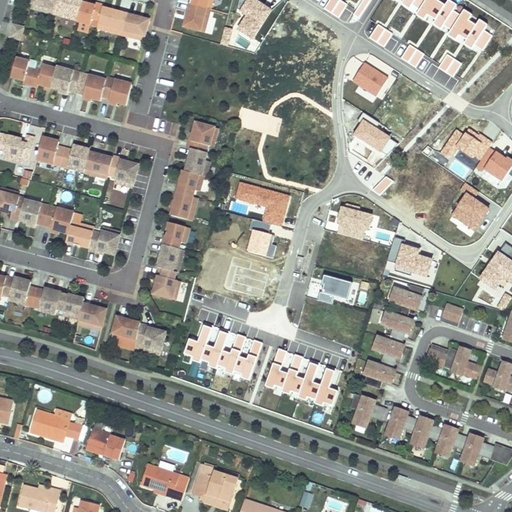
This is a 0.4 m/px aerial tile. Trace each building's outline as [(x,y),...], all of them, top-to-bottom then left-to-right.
[(56,10),(58,0),(33,0),(32,8),(47,12),(48,8),(56,10)] [(64,12),(66,0),(58,0),(56,10),(64,12)] [(83,3),(84,0),(82,0),(66,0),(64,12),(62,16),(78,20),(83,3)] [(254,38),(271,10),(255,0),(240,0),(238,7),(241,9),(240,10),(246,14),(238,28),(254,38)] [(347,5),(339,0),(330,0),(324,9),(338,18),(347,5)] [(363,0),(354,15),(359,18),(370,0),(363,0)] [(406,0),(404,5),(412,10),(414,6),(422,11),(428,0),(406,0)] [(428,0),(419,15),(427,20),(430,16),(437,21),(446,7),(438,1),(438,0),(428,0)] [(451,1),(435,25),(443,30),(446,26),(453,31),(462,16),(454,11),(458,5),(451,1)] [(85,24),(90,5),(83,3),(78,20),(78,22),(85,24)] [(204,15),(206,8),(190,3),(188,11),(208,16),(204,15)] [(98,27),(103,8),(104,6),(96,4),(96,6),(90,5),(85,24),(98,27)] [(108,31),(113,11),(103,8),(98,27),(98,28),(108,31)] [(122,31),(126,14),(113,11),(108,31),(113,33),(115,29),(122,31)] [(204,32),(208,16),(188,11),(184,26),(204,32)] [(466,12),(450,36),(458,41),(461,37),(468,41),(477,27),(469,22),(473,16),(466,12)] [(134,38),(139,18),(126,14),(122,31),(130,33),(129,37),(134,38)] [(144,41),(150,21),(139,18),(134,38),(144,41)] [(402,31),(411,36),(413,33),(426,40),(430,32),(408,20),(402,31)] [(481,22),(466,46),(474,51),(476,47),(484,52),(493,37),(485,32),(488,26),(481,22)] [(14,24),(9,39),(21,42),(25,27),(14,24)] [(391,33),(378,25),(370,38),(383,46),(391,33)] [(227,45),(232,29),(225,27),(221,43),(227,45)] [(431,39),(423,49),(435,58),(443,48),(431,39)] [(423,55),(410,46),(402,58),(414,67),(423,55)] [(461,63),(448,55),(439,68),(453,76),(461,63)] [(30,85),(35,70),(28,68),(29,62),(17,58),(11,78),(24,81),(23,83),(30,85)] [(388,77),(366,63),(354,82),(376,96),(388,77)] [(48,87),(53,68),(43,66),(41,72),(35,70),(30,85),(38,87),(39,85),(48,87)] [(71,91),(76,72),(73,71),(73,74),(65,72),(66,70),(57,67),(56,69),(51,88),(50,91),(67,95),(69,91),(71,91)] [(439,79),(442,74),(430,67),(427,73),(439,79)] [(51,88),(56,69),(53,68),(48,87),(51,88)] [(76,93),(82,74),(76,72),(71,91),(76,93)] [(93,100),(99,78),(97,78),(97,80),(89,78),(90,76),(82,74),(76,93),(84,95),(83,99),(92,102),(92,99),(93,100)] [(102,97),(106,80),(99,78),(93,100),(101,102),(102,97)] [(115,105),(121,85),(115,83),(116,80),(107,78),(106,80),(102,97),(110,99),(109,104),(115,105)] [(126,106),(132,85),(123,82),(122,85),(121,85),(115,105),(117,106),(118,103),(126,106)] [(379,123),(364,113),(359,121),(362,123),(354,134),(386,155),(398,144),(389,139),(390,137),(376,127),(379,123)] [(198,131),(194,130),(189,148),(192,149),(206,153),(208,146),(210,146),(212,140),(215,141),(218,129),(199,124),(198,131)] [(475,156),(480,160),(491,144),(490,143),(491,142),(480,134),(479,136),(469,129),(466,132),(464,134),(456,129),(441,152),(450,158),(457,148),(473,158),(475,156)] [(18,142),(19,139),(0,134),(0,136),(0,149),(5,151),(3,157),(13,160),(14,156),(22,158),(29,160),(35,138),(26,136),(24,143),(22,143),(18,142)] [(61,166),(65,148),(58,147),(59,142),(51,140),(50,142),(42,140),(37,159),(46,162),(47,159),(54,161),(53,164),(61,166)] [(81,150),(82,148),(74,146),(73,150),(65,148),(61,166),(69,168),(69,165),(77,167),(76,170),(84,172),(85,168),(90,152),(81,150)] [(428,156),(433,150),(428,146),(423,152),(428,156)] [(508,159),(490,146),(480,160),(472,172),(504,194),(511,181),(511,174),(510,173),(511,170),(511,159),(509,158),(508,159)] [(206,153),(192,149),(186,171),(205,176),(207,177),(211,162),(206,161),(208,153),(206,153)] [(113,159),(90,152),(85,168),(93,170),(92,174),(108,178),(109,175),(113,159)] [(132,164),(113,159),(109,175),(116,177),(116,179),(122,181),(121,184),(133,188),(138,169),(131,167),(132,164)] [(25,169),(23,176),(32,179),(34,172),(25,169)] [(205,176),(186,171),(184,171),(178,193),(194,198),(196,190),(201,191),(205,176)] [(393,181),(386,176),(373,190),(380,195),(393,181)] [(467,194),(475,199),(480,193),(466,183),(461,190),(467,194)] [(283,226),(291,196),(241,184),(237,200),(266,207),(263,221),(283,226)] [(19,220),(25,199),(25,198),(18,196),(10,194),(11,190),(1,188),(0,192),(0,210),(6,212),(7,209),(10,210),(13,211),(11,218),(19,220)] [(194,198),(178,193),(172,216),(193,221),(197,206),(192,205),(194,198)] [(475,199),(467,194),(453,215),(475,229),(489,208),(475,199)] [(34,202),(25,199),(19,220),(29,223),(29,221),(37,223),(44,225),(49,206),(42,204),(41,207),(33,205),(34,202)] [(58,208),(49,206),(44,225),(53,227),(61,229),(60,231),(69,234),(71,226),(72,222),(74,213),(65,210),(65,213),(57,211),(58,208)] [(373,215),(341,207),(337,222),(369,231),(373,215)] [(268,234),(270,225),(252,220),(250,230),(253,231),(248,252),(273,259),(276,246),(273,246),(275,235),(268,234)] [(185,227),(170,223),(164,245),(180,249),(182,242),(186,243),(190,228),(185,227)] [(78,228),(71,226),(69,234),(67,242),(89,248),(94,232),(95,228),(79,224),(78,228)] [(101,234),(94,232),(89,248),(108,253),(109,250),(116,252),(121,233),(109,230),(108,233),(102,231),(101,234)] [(404,240),(396,237),(388,260),(397,263),(395,267),(425,276),(431,258),(418,254),(420,249),(403,244),(404,240)] [(499,252),(498,251),(479,278),(495,289),(503,277),(511,283),(511,281),(511,246),(506,242),(499,252)] [(180,249),(164,245),(158,268),(160,268),(177,273),(179,273),(183,258),(178,257),(180,249)] [(251,262),(233,257),(224,288),(262,298),(268,275),(249,270),(251,262)] [(177,273),(160,268),(155,287),(158,288),(156,295),(176,300),(179,288),(176,288),(178,281),(175,280),(177,273)] [(11,292),(14,279),(0,274),(0,295),(2,296),(2,293),(10,295),(11,292)] [(351,284),(324,276),(322,284),(324,284),(322,293),(320,293),(318,300),(332,304),(335,295),(347,299),(351,284)] [(23,281),(14,279),(11,292),(10,295),(9,299),(17,301),(18,299),(26,301),(25,303),(33,305),(37,288),(30,286),(31,281),(23,279),(23,281)] [(417,310),(425,289),(411,285),(408,293),(395,288),(391,301),(396,303),(392,314),(407,319),(411,308),(417,310)] [(53,292),(54,290),(45,288),(44,290),(37,288),(33,305),(48,310),(47,312),(56,314),(57,308),(61,295),(53,292)] [(62,292),(61,295),(57,308),(65,310),(64,314),(79,319),(83,304),(85,299),(62,292)] [(367,294),(360,292),(358,302),(364,304),(367,294)] [(511,297),(505,293),(497,305),(504,310),(511,297)] [(83,304),(79,319),(87,321),(86,326),(101,330),(107,310),(83,304)] [(458,327),(463,311),(446,305),(441,321),(458,327)] [(407,319),(392,314),(387,312),(382,324),(393,328),(392,333),(404,337),(406,332),(409,334),(413,321),(407,319)] [(137,338),(140,326),(140,323),(117,317),(114,329),(121,331),(120,335),(136,339),(137,338)] [(193,360),(201,363),(215,327),(206,324),(200,343),(193,340),(188,355),(195,357),(193,360)] [(161,351),(165,336),(158,334),(159,331),(140,326),(137,338),(144,340),(143,342),(150,344),(149,348),(161,351)] [(208,366),(217,369),(230,333),(222,330),(215,348),(208,346),(203,360),(211,363),(208,366)] [(392,333),(389,341),(401,345),(404,337),(392,333)] [(136,339),(120,335),(119,341),(134,346),(136,339)] [(224,371),(232,375),(246,338),(238,335),(231,354),(224,352),(219,366),(226,369),(224,371)] [(400,359),(405,346),(401,345),(389,341),(378,337),(374,349),(385,353),(383,358),(395,362),(397,358),(400,359)] [(239,377),(248,380),(261,344),(253,341),(246,360),(239,357),(234,371),(241,374),(239,377)] [(461,348),(460,351),(450,348),(449,350),(433,344),(427,361),(453,370),(452,372),(462,375),(463,373),(476,378),(480,367),(467,362),(471,351),(465,349),(461,348)] [(280,350),(266,386),(275,389),(275,386),(282,389),(288,374),(281,372),(288,353),(280,350)] [(295,356),(282,392),(290,395),(290,392),(298,394),(303,380),(296,378),(303,359),(295,356)] [(392,370),(395,362),(383,358),(380,366),(392,370)] [(310,361),(297,398),(306,401),(306,397),(313,400),(318,386),(312,383),(319,364),(310,361)] [(391,384),(396,371),(392,370),(380,366),(369,362),(365,374),(367,375),(364,384),(380,389),(383,381),(391,384)] [(489,370),(485,381),(496,385),(495,387),(504,390),(505,388),(511,390),(511,378),(509,377),(511,369),(511,365),(508,364),(504,363),(500,374),(489,370)] [(326,367),(313,403),(321,406),(321,403),(329,406),(334,391),(327,389),(334,370),(326,367)] [(372,400),(355,394),(351,407),(359,410),(354,424),(366,428),(370,417),(375,418),(379,407),(374,405),(376,401),(372,400)] [(0,422),(9,424),(14,402),(0,399),(0,422)] [(387,409),(379,407),(375,418),(383,421),(387,409)] [(406,412),(396,408),(388,430),(386,435),(399,439),(403,428),(408,429),(412,418),(407,416),(408,413),(406,412)] [(37,411),(30,433),(43,436),(44,434),(57,437),(56,440),(64,442),(65,438),(79,442),(83,427),(70,423),(70,421),(37,411)] [(430,420),(421,417),(420,421),(416,432),(412,444),(424,448),(428,437),(433,438),(437,426),(432,425),(433,421),(430,420)] [(416,432),(420,421),(412,418),(408,429),(416,432)] [(441,441),(445,429),(437,426),(433,438),(441,441)] [(458,430),(446,426),(445,429),(441,441),(437,453),(449,457),(453,445),(458,447),(462,435),(457,434),(458,430)] [(93,429),(87,446),(105,452),(103,456),(118,461),(125,442),(110,436),(111,435),(93,429)] [(466,450),(470,438),(462,435),(458,447),(466,450)] [(478,437),(471,435),(470,438),(466,450),(462,461),(474,466),(478,454),(483,456),(487,444),(482,442),(483,439),(478,437)] [(491,459),(490,460),(507,465),(511,458),(511,449),(496,443),(495,447),(491,459)] [(491,459),(495,447),(487,444),(483,456),(491,459)] [(87,446),(86,450),(103,456),(105,452),(87,446)] [(175,470),(176,465),(162,461),(160,466),(175,470)] [(147,465),(141,485),(150,488),(156,490),(166,493),(167,493),(165,496),(182,502),(190,479),(147,465)] [(212,476),(206,474),(200,472),(193,495),(205,499),(207,494),(231,502),(239,480),(214,472),(212,476)] [(55,511),(60,495),(56,494),(52,493),(43,491),(24,486),(18,506),(39,511),(55,511)] [(308,509),(314,495),(305,492),(300,505),(308,509)] [(204,502),(229,510),(231,502),(207,494),(205,499),(204,502)] [(241,511),(279,511),(245,500),(241,511)] [(97,511),(99,506),(82,501),(79,511),(97,511)]
